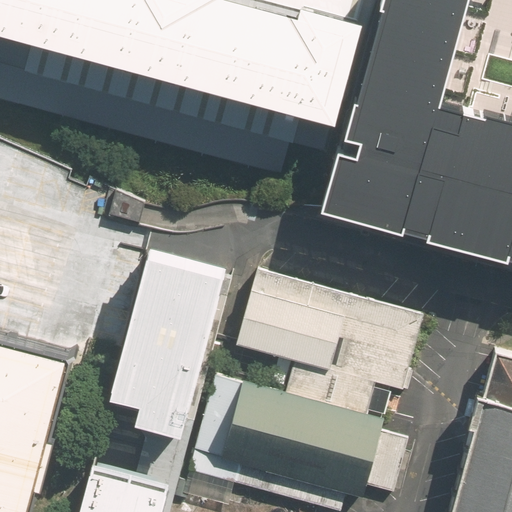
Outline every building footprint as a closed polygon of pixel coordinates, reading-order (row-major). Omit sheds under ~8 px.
[(0,0),(0,26),(34,36),(336,117),(364,14),(310,0),(304,0),(299,20),(222,0),(0,0)] [(304,0),(310,0),(364,14),(367,0),(222,0),(299,20),(304,0)] [(381,0),(329,195),(511,244),(511,111),(441,92),(466,0),(381,0)] [(328,151),(336,117),(34,36),(25,70),(328,151)] [(229,270),(154,250),(116,395),(143,402),(138,419),(187,432),(229,270)] [(427,313),(254,266),(233,341),(406,388),(427,313)] [(34,511),(74,359),(0,339),(0,511),(34,511)] [(511,511),(511,354),(501,352),(489,397),(483,396),(475,429),(479,430),(457,511),(511,511)] [(384,416),(209,370),(189,447),(364,492),(384,416)] [(168,511),(176,483),(97,462),(83,511),(168,511)]
